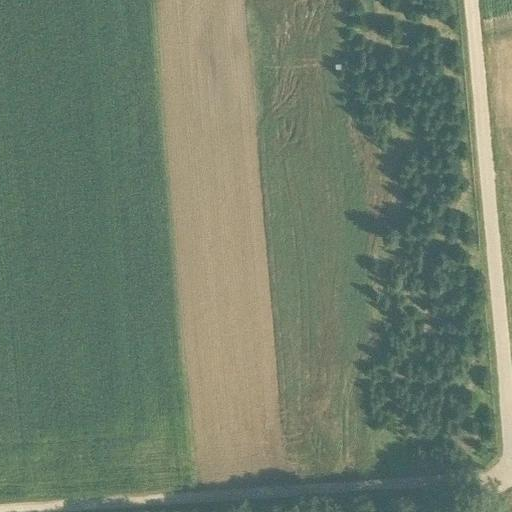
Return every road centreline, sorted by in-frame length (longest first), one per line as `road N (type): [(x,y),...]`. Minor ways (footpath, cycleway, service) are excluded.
road 1 (track): [(505,480),(511,452),(469,0)]
road 2 (track): [(505,480),(34,511)]
